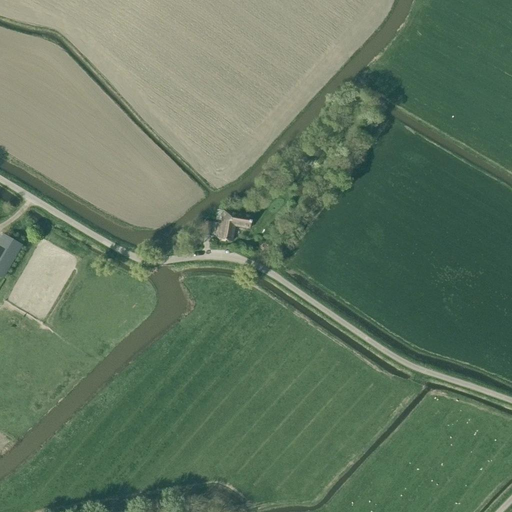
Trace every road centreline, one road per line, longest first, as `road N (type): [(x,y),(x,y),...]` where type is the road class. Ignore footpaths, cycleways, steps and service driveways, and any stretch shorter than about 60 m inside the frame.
road 1 (unclassified): [(511,405),(398,363),(277,279),(216,260),(191,261)]
road 2 (unclassified): [(148,262),(0,180)]
